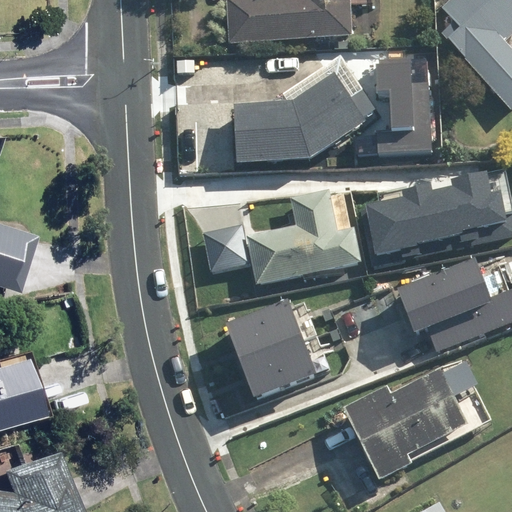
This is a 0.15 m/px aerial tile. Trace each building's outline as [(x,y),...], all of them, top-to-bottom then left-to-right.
[(365,13),(365,0),(296,0),(296,5),(223,4),(222,48),(347,48),(347,13),(365,13)] [(448,29),(438,38),(506,121),(511,115),(511,0),(446,0),(434,11),(448,29)] [(231,173),(304,172),(375,123),(338,69),(271,115),(230,116),(231,173)] [(360,206),(372,263),(511,234),(511,215),(507,217),(502,192),(494,194),(489,172),(405,189),(406,196),(360,206)] [(252,296),(357,275),(341,194),(283,205),(288,234),(242,243),(252,296)] [(0,284),(19,290),(36,231),(0,220),(0,284)] [(401,288),(417,331),(429,327),(439,351),(511,323),(511,294),(493,302),(477,259),(401,288)] [(228,323),(257,400),(320,376),(291,300),(228,323)] [(0,425),(43,412),(23,349),(0,356),(0,425)] [(400,469),(487,431),(458,366),(430,378),(433,384),(387,405),(383,397),(333,418),(368,497),(405,480),(400,469)] [(84,511),(57,445),(0,469),(0,483),(2,487),(0,486),(0,511),(84,511)]
